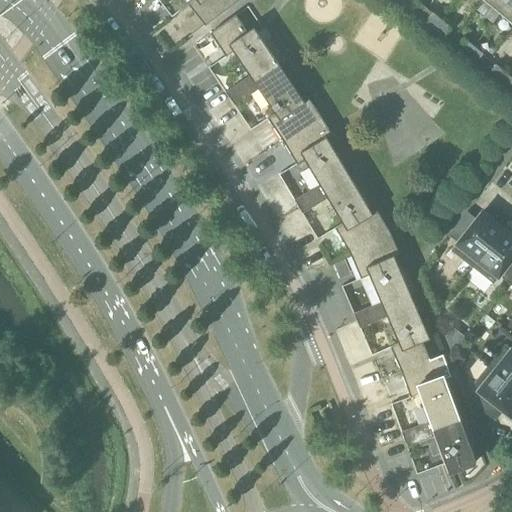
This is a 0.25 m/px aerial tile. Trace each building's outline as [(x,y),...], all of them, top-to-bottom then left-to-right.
[(192,0),(188,4),(205,26),(239,0),(192,0)] [(413,10),(420,2),(417,0),(405,0),(403,2),(413,10)] [(485,0),(484,1),(500,14),(511,0),(485,0)] [(511,0),(500,14),(511,23),(511,0)] [(426,20),(435,28),(442,20),(432,12),(426,20)] [(254,83),(279,66),(254,28),(247,32),(236,15),(210,34),(226,57),(233,52),(249,76),(254,83)] [(445,36),(451,28),(442,20),(435,28),(445,36)] [(457,46),(467,54),(474,46),(464,38),(457,46)] [(476,62),(483,54),(474,46),(467,54),(476,62)] [(489,72),(498,80),(505,72),(496,64),(489,72)] [(254,83),(249,76),(238,84),(247,97),(258,89),(275,113),(267,118),(283,141),(321,117),(308,98),(304,101),(279,66),(254,83)] [(508,88),(511,82),(511,77),(505,72),(498,80),(508,88)] [(247,97),(238,84),(225,93),(234,106),(247,97)] [(321,117),(283,141),(297,165),(304,160),(319,185),(323,192),(350,176),(327,139),(332,136),(321,117)] [(307,192),(315,206),(327,199),(342,224),(335,228),(349,253),(390,232),(377,211),(372,213),(350,176),(323,192),(319,185),(307,192)] [(315,206),(307,192),(294,200),(302,214),(315,206)] [(502,229),(503,230),(506,227),(492,216),(490,219),(482,213),(477,220),(467,212),(448,235),(458,243),(452,251),(472,267),(502,229)] [(511,236),(503,230),(502,229),(472,267),(493,283),(499,276),(509,283),(511,279),(511,236)] [(384,309),(412,297),(394,258),(400,255),(390,232),(349,253),(361,279),(369,275),(380,302),(384,309)] [(390,347),(401,372),(430,360),(422,342),(430,339),(412,297),(384,309),(380,302),(367,308),(374,322),(387,317),(398,344),(390,347)] [(374,322),(367,308),(353,314),(359,329),(374,322)] [(511,350),(505,345),(489,365),(495,370),(495,371),(511,384),(511,350)] [(430,360),(401,372),(410,398),(419,395),(429,422),(432,429),(460,419),(444,376),(437,379),(430,360)] [(511,384),(495,371),(495,370),(489,365),(472,386),(480,392),(472,402),(495,421),(503,411),(510,416),(511,413),(511,384)] [(432,429),(429,422),(415,427),(421,442),(434,437),(447,472),(476,462),(460,419),(432,429)] [(421,442),(415,427),(401,432),(406,447),(421,442)]
